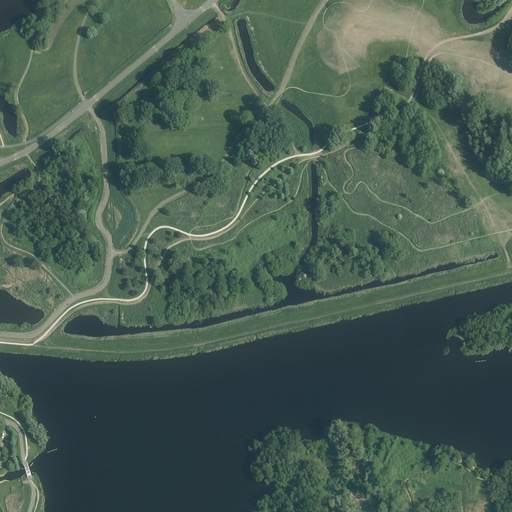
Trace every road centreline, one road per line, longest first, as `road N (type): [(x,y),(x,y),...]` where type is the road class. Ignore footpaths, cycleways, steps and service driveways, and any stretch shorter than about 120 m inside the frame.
road 1 (unknown): [(0,339),(40,341),(84,305),(139,301),(169,247),(225,232),(290,168),(404,111),(433,56),(455,54),(511,75)]
road 2 (unclassified): [(0,165),(213,0)]
